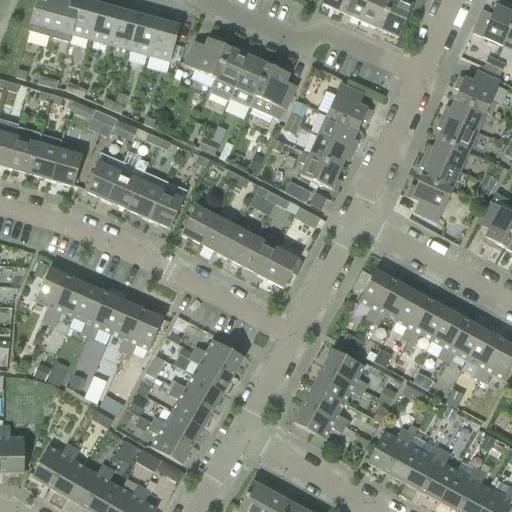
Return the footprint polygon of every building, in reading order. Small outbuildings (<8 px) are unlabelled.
[(70,37),(79,1),(75,0),(36,0),(27,33),(68,44),(70,37)] [(341,15),(347,0),(323,0),(321,6),(341,15)] [(347,0),(341,15),(359,23),(369,0),(347,0)] [(378,32),(391,0),(369,0),(359,23),(378,32)] [(398,40),(412,8),(415,0),(391,0),(378,32),(398,40)] [(70,37),(89,42),(99,7),(79,1),(70,37)] [(482,39),(502,49),(511,26),(511,15),(507,14),(509,9),(497,4),(491,17),(482,39)] [(119,12),(99,7),(89,42),(109,47),(119,12)] [(139,17),(119,12),(109,47),(129,53),(139,17)] [(481,13),(471,35),(482,39),(491,17),(481,13)] [(158,23),(139,17),(129,53),(149,58),(158,23)] [(179,28),(158,23),(149,58),(169,64),(171,55),(174,47),(179,28)] [(511,53),(511,26),(502,49),(511,53)] [(214,81),(228,50),(219,46),(221,42),(209,37),(204,49),(194,44),(183,68),(214,81)] [(174,47),(171,55),(181,58),(183,49),(174,47)] [(228,104),(230,101),(250,55),(239,50),(237,54),(228,50),(214,81),(208,95),(228,104)] [(230,101),(249,109),(253,98),(254,99),(268,68),(259,64),(261,60),(250,55),(230,101)] [(483,70),(491,74),(496,63),(487,60),(483,70)] [(504,67),(496,63),(491,74),(499,78),(504,67)] [(277,72),(268,68),(254,99),(253,98),(249,109),(280,123),(295,89),(285,85),(290,72),(279,67),(277,72)] [(25,82),(27,74),(17,72),(15,80),(25,82)] [(458,93),(454,101),(485,115),(485,116),(489,118),(495,106),(490,104),(499,84),(476,74),(471,84),(459,79),(454,91),(458,93)] [(58,82),(39,77),(37,85),(57,90),(58,82)] [(17,95),(19,87),(8,84),(5,92),(17,95)] [(66,93),(75,97),(78,89),(69,85),(66,93)] [(340,87),(326,118),(357,132),(362,122),(366,124),(371,113),(359,108),(363,97),(340,87)] [(88,93),(78,89),(75,97),(84,101),(88,93)] [(38,102),(49,105),(51,97),(40,94),(38,102)] [(115,105),(124,108),(127,99),(119,96),(115,105)] [(60,108),(62,100),(51,97),(49,105),(60,108)] [(446,108),(441,119),(477,135),(485,116),(485,115),(454,101),(450,110),(446,108)] [(112,113),(116,106),(106,102),(103,109),(112,113)] [(125,110),(116,106),(112,113),(122,117),(125,110)] [(91,120),(102,125),(106,117),(95,113),(91,120)] [(290,116),(286,124),(297,129),(301,121),(290,116)] [(116,122),(106,117),(102,125),(113,130),(116,122)] [(326,118),(317,138),(353,154),(357,144),(353,142),(357,132),(326,118)] [(153,131),(156,124),(146,119),(142,127),(153,131)] [(441,132),(437,141),(468,155),(477,135),(441,119),(436,130),(441,132)] [(91,120),(86,131),(97,136),(102,125),(91,120)] [(293,137),(297,129),(286,124),(283,132),(293,137)] [(102,125),(97,136),(108,140),(111,135),(113,130),(102,125)] [(15,139),(6,170),(28,177),(37,145),(39,137),(40,136),(18,130),(15,139)] [(0,168),(6,170),(15,139),(0,134),(0,168)] [(144,143),(155,148),(158,140),(148,136),(144,143)] [(28,177),(50,183),(59,152),(61,143),(39,137),(37,145),(28,177)] [(309,158),(340,171),(344,161),(348,163),(353,154),(317,138),(309,158)] [(166,153),(169,145),(158,140),(155,148),(166,153)] [(198,150),(206,154),(210,144),(202,140),(198,150)] [(279,155),(283,146),(272,141),(269,150),(279,155)] [(428,148),(424,159),(459,175),(468,155),(437,141),(433,150),(428,148)] [(214,158),(219,147),(210,144),(206,154),(214,158)] [(511,161),(511,151),(508,149),(503,157),(511,161)] [(59,152),(50,183),(73,190),(82,158),(59,152)] [(340,171),(309,158),(302,154),(297,164),(304,167),(299,178),(335,194),(340,183),(335,181),(340,171)] [(84,194),(106,203),(123,165),(101,156),(84,194)] [(206,170),(209,163),(198,158),(195,166),(206,170)] [(263,162),(254,158),(248,172),(256,175),(263,162)] [(423,172),(419,180),(450,194),(459,175),(424,159),(419,170),(423,172)] [(134,170),(123,165),(106,203),(127,213),(143,174),(147,166),(139,162),(134,170)] [(224,180),(234,185),(238,178),(228,172),(224,180)] [(127,213),(148,222),(164,184),(143,174),(127,213)] [(486,177),(481,185),(491,190),(496,182),(486,177)] [(245,191),(249,183),(238,178),(234,185),(245,191)] [(436,225),(450,194),(419,180),(415,189),(411,187),(406,199),(418,204),(413,215),(436,225)] [(164,184),(148,222),(169,231),(186,193),(164,184)] [(487,198),(491,190),(481,185),(477,192),(487,198)] [(234,187),(231,193),(238,196),(241,190),(234,187)] [(295,200),(306,206),(311,196),(300,191),(295,200)] [(264,201),(274,207),(278,199),(268,194),(264,201)] [(315,196),(309,206),(320,212),(325,201),(315,196)] [(285,212),(289,205),(278,199),(274,207),(285,212)] [(511,235),(511,211),(510,216),(490,205),(478,227),(488,232),(481,244),(492,250),(494,246),(503,251),(511,235)] [(180,237),(201,248),(216,219),(195,208),(180,237)] [(314,231),(320,221),(298,210),(293,220),(314,231)] [(201,248),(221,258),(237,230),(216,219),(201,248)] [(221,258),(242,269),(257,240),(237,230),(221,258)] [(511,257),(511,260),(511,235),(503,251),(511,255),(511,257)] [(242,269),(262,280),(277,251),(257,240),(242,269)] [(291,275),(298,262),(277,251),(262,280),(283,291),(291,275)] [(298,262),(291,275),(296,278),(303,265),(298,262)] [(41,280),(47,267),(39,264),(33,276),(41,280)] [(49,322),(68,280),(49,271),(34,304),(47,309),(43,320),(49,322)] [(371,324),(394,283),(375,273),(358,304),(370,311),(365,321),(371,324)] [(72,320),(87,288),(68,280),(49,322),(56,325),(60,315),(72,320)] [(395,324),(411,293),(394,283),(371,324),(378,327),(383,318),(395,324)] [(105,296),(87,288),(72,320),(85,326),(80,336),(87,339),(105,296)] [(407,344),(429,303),(411,293),(395,324),(406,330),(401,340),(407,344)] [(110,337),(124,304),(105,296),(87,339),(93,342),(98,332),(110,337)] [(430,343),(447,313),(429,303),(407,344),(413,347),(419,337),(430,343)] [(124,355),(143,313),(124,304),(110,337),(122,342),(117,352),(124,355)] [(148,354),(162,321),(143,313),(124,355),(131,358),(135,348),(148,354)] [(443,363),(465,322),(447,313),(430,343),(442,350),(437,360),(443,363)] [(466,363),(483,332),(465,322),(443,363),(449,367),(455,357),(466,363)] [(193,333),(195,329),(188,325),(186,330),(193,333)] [(479,383),(501,342),(483,332),(466,363),(478,369),(472,379),(479,383)] [(170,334),(166,341),(177,347),(181,340),(170,334)] [(340,348),(353,355),(359,344),(346,337),(340,348)] [(511,348),(501,342),(479,383),(485,386),(490,376),(503,383),(511,365),(511,348)] [(232,379),(243,360),(212,343),(205,355),(196,349),(192,355),(232,379)] [(182,349),(178,356),(180,357),(187,361),(188,362),(192,355),(182,349)] [(322,371),(363,393),(366,387),(356,381),(363,369),(332,352),(322,371)] [(373,364),(384,370),(390,358),(379,353),(373,364)] [(222,396),(232,379),(192,355),(188,362),(198,367),(191,379),(222,396)] [(44,383),(49,372),(38,367),(33,377),(44,383)] [(159,372),(150,367),(146,376),(154,381),(159,372)] [(322,371),(312,389),(343,406),(350,394),(359,399),(363,393),(322,371)] [(51,374),(47,383),(58,388),(62,379),(51,374)] [(146,376),(142,383),(150,388),(154,381),(146,376)] [(413,385),(427,393),(432,383),(418,376),(413,385)] [(73,377),(68,388),(79,393),(84,382),(73,377)] [(172,391),(212,414),(222,396),(191,379),(185,390),(175,385),(172,391)] [(150,388),(142,383),(136,393),(146,399),(151,389),(150,388)] [(312,389),(302,407),(343,429),(347,423),(337,417),(343,406),(312,389)] [(96,406),(101,395),(88,390),(84,400),(92,404),(96,406)] [(384,390),(378,401),(389,407),(395,395),(384,390)] [(202,432),(212,414),(172,391),(168,397),(178,403),(171,414),(202,432)] [(410,402),(421,407),(425,399),(415,393),(410,402)] [(450,394),(444,406),(453,411),(459,398),(450,394)] [(145,404),(136,398),(128,411),(137,417),(145,404)] [(116,417),(122,407),(114,403),(108,413),(116,417)] [(340,435),(343,429),(302,407),(292,426),(323,442),(330,430),(340,435)] [(379,426),(386,412),(379,408),(372,422),(379,426)] [(446,410),(442,416),(451,421),(454,415),(446,410)] [(96,412),(92,420),(110,428),(114,420),(96,412)] [(151,426),(191,449),(202,432),(171,414),(164,425),(155,420),(151,426)] [(376,431),(379,426),(372,422),(365,418),(362,424),(376,431)] [(140,420),(135,429),(143,434),(148,425),(140,420)] [(181,468),(191,449),(151,426),(148,432),(157,438),(150,450),(181,468)] [(2,429),(2,475),(23,475),(23,440),(9,440),(9,429),(2,429)] [(366,466),(385,476),(407,435),(401,431),(395,441),(383,435),(366,466)] [(403,485),(420,454),(408,448),(413,438),(407,435),(385,476),(403,485)] [(495,442),(484,436),(478,446),(489,452),(495,442)] [(141,453),(124,443),(114,459),(132,470),(141,453)] [(488,456),(497,461),(503,449),(495,445),(488,456)] [(49,490),(72,450),(66,447),(60,456),(48,449),(31,480),(49,490)] [(49,490),(67,501),(84,470),(73,464),(78,454),(72,450),(49,490)] [(431,461),(420,454),(403,485),(421,495),(443,454),(437,451),(431,461)] [(136,463),(150,471),(156,461),(142,453),(136,463)] [(449,458),(443,454),(421,495),(439,505),(456,474),(444,468),(449,458)] [(182,476),(161,463),(156,472),(177,484),(182,476)] [(84,511),(108,471),(101,467),(96,477),(84,470),(67,501),(84,511)] [(467,480),(456,474),(439,505),(452,511),(458,511),(479,474),(472,470),(467,480)] [(84,511),(86,511),(107,511),(120,491),(108,484),(114,474),(108,471),(84,511)] [(485,477),(479,474),(458,511),(481,511),(491,493),(480,487),(485,477)] [(148,483),(143,491),(149,495),(154,486),(148,483)] [(263,511),(274,491),(264,485),(262,490),(252,485),(237,511),(263,511)] [(130,511),(143,491),(137,488),(131,497),(120,491),(107,511),(130,511)] [(505,511),(511,499),(511,491),(508,490),(503,500),(491,493),(481,511),(505,511)] [(155,511),(143,505),(149,495),(143,491),(130,511),(155,511)] [(263,511),(287,511),(291,506),(283,501),(285,497),(274,491),(263,511)]
